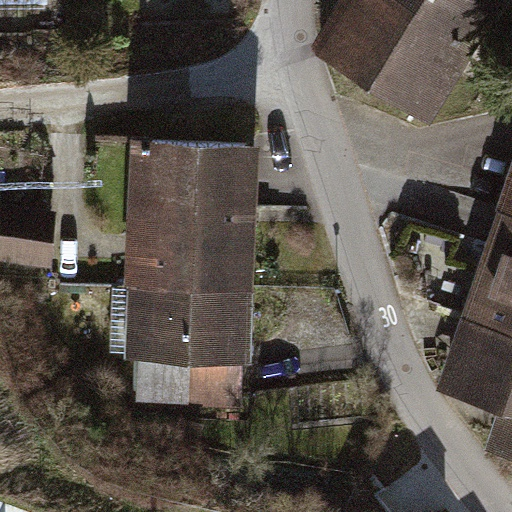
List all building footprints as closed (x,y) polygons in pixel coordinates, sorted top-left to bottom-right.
[(511,18),(511,0),(341,0),(310,51),(442,132),(511,18)] [(138,150),(128,264),(252,275),(262,161),(138,150)] [(0,200),(0,257),(59,258),(60,202),(0,200)] [(511,220),(456,387),(511,405),(511,436),(506,454),(511,455),(511,220)] [(128,264),(119,378),(242,388),(252,275),(128,264)]
